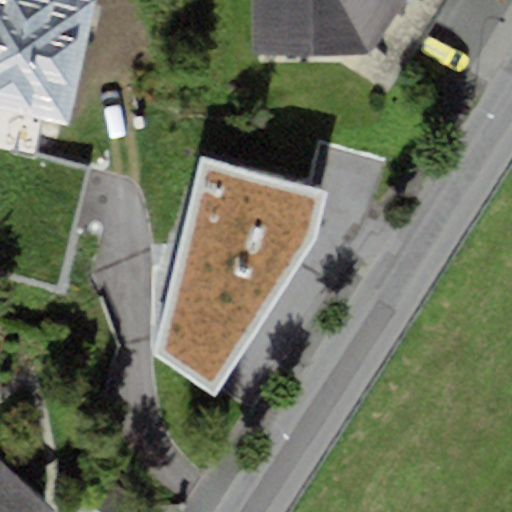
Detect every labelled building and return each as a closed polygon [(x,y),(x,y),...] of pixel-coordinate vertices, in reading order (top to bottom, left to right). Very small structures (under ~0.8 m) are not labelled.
[(67,130),(94,0),(0,0),(0,113),(29,120),(67,130)] [(252,0),(252,50),(367,50),(401,0),(252,0)] [(0,269),(58,282),(85,168),(22,153),(29,120),(0,113),(0,269)] [(323,190),(169,153),(134,289),(168,303),(158,346),(221,393),(270,309),(313,234),(323,190)] [(0,511),(44,511),(50,507),(0,461),(0,511)]
